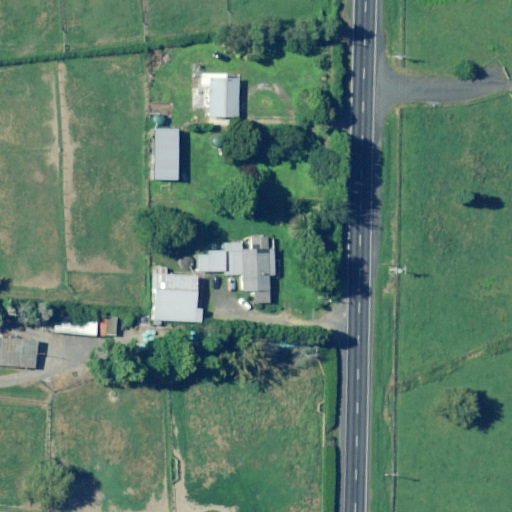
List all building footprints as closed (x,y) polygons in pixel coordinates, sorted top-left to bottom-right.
[(203,117),(232,118),(233,97),(237,97),(237,89),(233,89),(234,80),(205,79),(204,94),(191,93),(191,109),(204,110),(203,117)] [(172,130),(148,130),(148,180),(172,181),(172,130)] [(270,237),(247,237),(247,251),(222,251),(222,275),(237,275),(237,292),(249,292),(249,303),(264,303),(265,276),(269,276),(270,237)] [(219,252),(194,252),(193,272),(219,272),(219,252)] [(191,276),(149,275),(148,321),(196,322),(196,309),(190,309),(191,276)] [(89,337),(91,316),(47,313),(46,333),(89,337)] [(0,337),(0,367),(30,369),(32,340),(0,337)]
